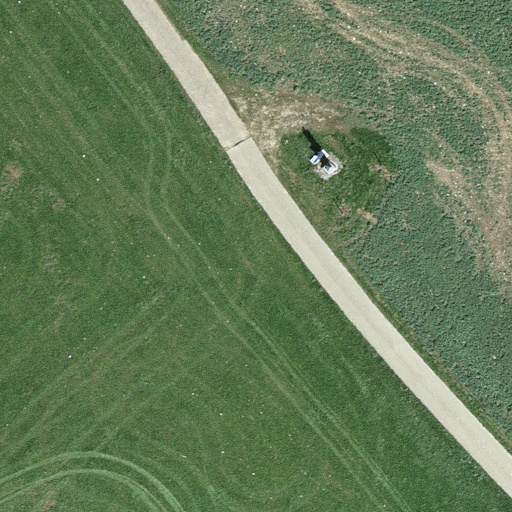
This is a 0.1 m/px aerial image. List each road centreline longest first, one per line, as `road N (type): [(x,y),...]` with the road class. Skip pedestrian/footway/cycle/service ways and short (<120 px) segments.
road 1 (track): [(132,0),(215,102),(326,282),(511,495)]
road 2 (track): [(215,102),(511,184)]
